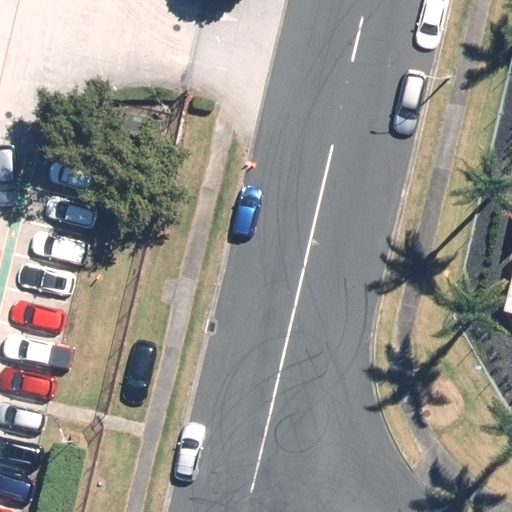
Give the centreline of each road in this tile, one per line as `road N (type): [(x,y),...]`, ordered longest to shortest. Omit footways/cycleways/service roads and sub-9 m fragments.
road 1 (unclassified): [(240,511),(360,0)]
road 2 (unknown): [(356,18),(159,0)]
road 3 (unknown): [(117,0),(37,14),(0,33)]
